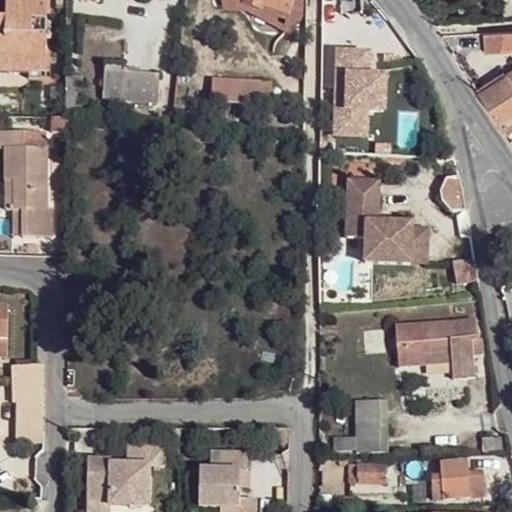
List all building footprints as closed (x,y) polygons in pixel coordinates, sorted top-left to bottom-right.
[(6,36),(6,66),(46,66),(46,36),(41,36),(41,21),(46,21),(46,0),(6,0),(6,4),(6,19),(19,19),(19,36),(6,36)] [(242,0),(241,6),(288,21),(290,14),(303,18),(303,0),(302,0),(242,0)] [(0,73),(6,74),(6,66),(6,36),(19,36),(19,19),(6,19),(0,19),(0,73)] [(511,32),(484,33),(485,51),(511,49),(511,32)] [(368,55),(338,55),(336,136),(365,137),(366,111),(383,112),(384,79),(375,79),(367,78),(368,55)] [(376,55),(368,55),(367,78),(375,79),(376,55)] [(104,66),(103,101),(158,103),(159,75),(123,73),(123,67),(104,66)] [(511,72),(479,94),(498,123),(511,113),(511,72)] [(65,118),(65,120),(74,119),(74,106),(81,106),(81,77),(66,77),(65,118)] [(212,80),(211,103),(273,106),(274,83),(212,80)] [(511,113),(498,123),(506,134),(511,130),(511,113)] [(182,129),(182,141),(219,143),(220,131),(182,129)] [(22,211),(22,238),(53,238),(52,210),(47,210),(47,149),(35,149),(35,133),(0,133),(0,149),(4,150),(4,166),(4,182),(13,182),(14,211),(22,211)] [(438,182),(443,204),(451,213),(466,211),(459,178),(438,182)] [(5,211),(14,211),(13,182),(4,182),(5,211)] [(354,182),(353,192),(384,193),(384,183),(354,182)] [(384,193),(353,192),(352,240),(366,240),(365,265),(410,266),(410,259),(411,231),(412,224),(383,223),(384,193)] [(14,211),(14,238),(22,238),(22,211),(14,211)] [(424,232),(411,231),(410,259),(423,259),(424,232)] [(452,265),(456,286),(478,282),(474,261),(452,265)] [(395,329),(399,369),(420,367),(418,351),(451,348),(452,364),(453,380),(475,377),(473,356),(484,355),(482,341),(477,341),(475,322),(395,329)] [(418,351),(420,367),(452,364),(451,348),(418,351)] [(45,404),(43,366),(36,366),(12,367),(14,404),(17,404),(17,429),(44,429),(45,404)] [(333,439),(333,452),(355,452),(355,455),(388,454),(387,402),(355,403),(355,438),(333,439)] [(493,438),(482,439),(483,453),(495,452),(493,438)] [(87,461),(86,507),(109,508),(109,502),(130,502),(130,508),(149,509),(150,468),(165,468),(166,448),(127,447),(127,466),(120,467),(120,475),(111,475),(111,466),(111,465),(111,462),(87,461)] [(248,454),(210,453),(210,471),(199,471),(199,508),(220,508),(219,511),(255,511),(256,497),(239,497),(239,470),(247,470),(248,454)] [(433,478),(434,502),(484,498),(482,473),(468,474),(467,462),(440,464),(441,477),(433,478)] [(111,466),(111,475),(120,475),(120,467),(111,466)] [(350,466),(349,483),(385,484),(385,467),(350,466)]
